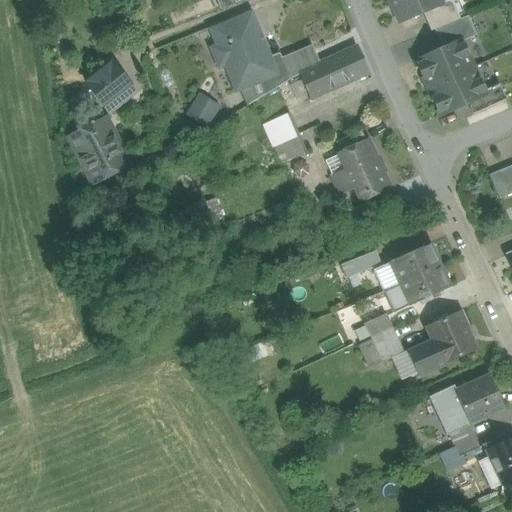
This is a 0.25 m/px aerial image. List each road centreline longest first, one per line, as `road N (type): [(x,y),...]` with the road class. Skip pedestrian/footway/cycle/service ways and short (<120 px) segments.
road 1 (residential): [(427,158),(511,339)]
road 2 (residential): [(357,0),(427,158)]
